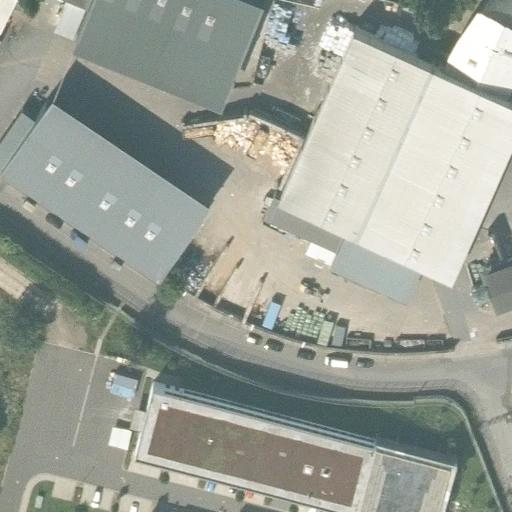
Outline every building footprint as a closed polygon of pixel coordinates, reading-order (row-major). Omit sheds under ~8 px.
[(0,0),(0,32),(16,0),(0,0)] [(67,0),(55,30),(72,37),(84,6),(69,0),(67,0)] [(88,0),(86,7),(72,42),(226,100),(262,0),(88,0)] [(511,0),(489,0),(464,36),(448,70),(508,96),(511,85),(511,0)] [(280,197),(278,201),(421,264),(452,277),(511,139),(511,98),(508,96),(448,70),(354,28),(280,197)] [(53,92),(1,167),(160,277),(212,200),(53,92)] [(406,298),(421,264),(278,201),(280,197),(274,195),(264,218),(336,251),(330,264),(406,298)] [(511,254),(482,266),(488,281),(471,287),(475,298),(492,292),(497,307),(511,300),(511,254)] [(152,381),(134,451),(358,509),(376,439),(152,381)]
